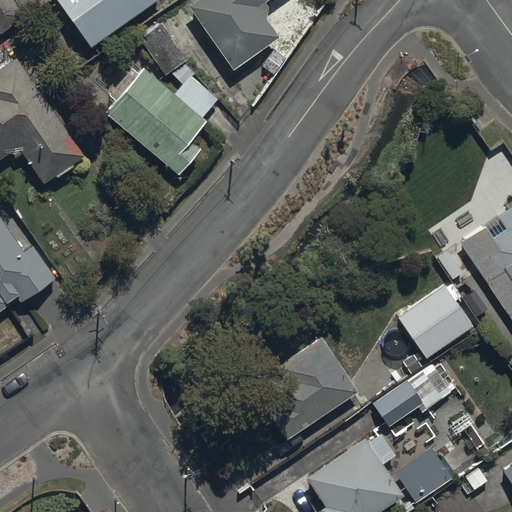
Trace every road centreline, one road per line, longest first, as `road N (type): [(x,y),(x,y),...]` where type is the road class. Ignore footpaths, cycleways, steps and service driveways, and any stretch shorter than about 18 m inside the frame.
road 1 (residential): [(86,374),(400,0)]
road 2 (residential): [(86,374),(177,511)]
